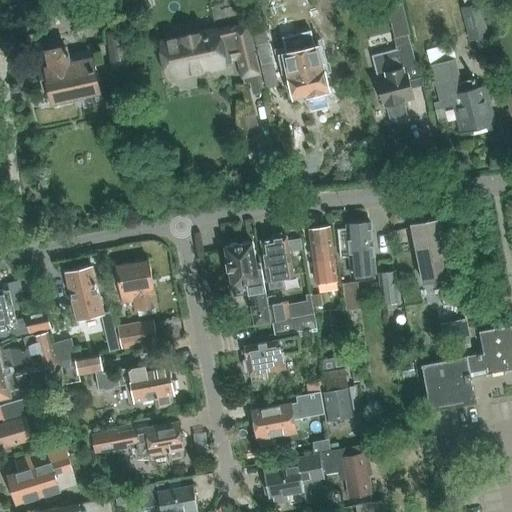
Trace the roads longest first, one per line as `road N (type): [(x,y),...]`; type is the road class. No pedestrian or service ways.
road 1 (residential): [(186,224),(511,184)]
road 2 (residential): [(231,484),(186,224)]
road 3 (residential): [(0,265),(186,224)]
